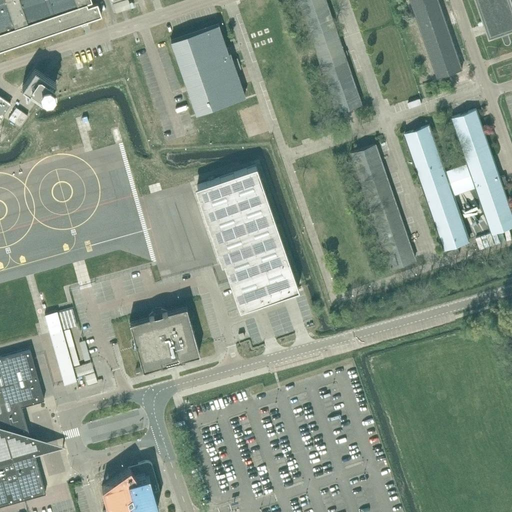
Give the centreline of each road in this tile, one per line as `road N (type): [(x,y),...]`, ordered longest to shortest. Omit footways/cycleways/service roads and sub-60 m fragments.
road 1 (unclassified): [(156,394),(76,411),(69,424),(85,457),(162,437)]
road 2 (unclassified): [(156,394),(351,336)]
